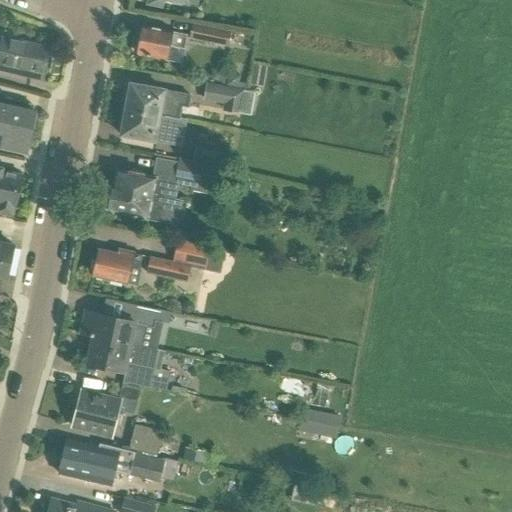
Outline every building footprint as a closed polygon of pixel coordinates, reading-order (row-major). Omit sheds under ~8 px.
[(189,39),(226,47),(229,33),(192,25),(189,39)] [(187,35),(142,26),(136,55),(166,61),(169,46),(184,49),(187,35)] [(0,47),(0,69),(43,79),(50,48),(2,38),(0,47)] [(277,82),(292,85),(294,75),(279,72),(277,82)] [(125,109),(164,116),(169,117),(178,119),(180,107),(187,109),(190,95),(130,84),(125,109)] [(203,101),(224,104),(223,112),(238,114),(243,91),(206,84),(203,101)] [(0,120),(32,128),(35,111),(32,110),(33,106),(0,99),(0,120)] [(164,116),(125,109),(121,135),(165,143),(169,117),(164,116)] [(0,120),(0,146),(0,147),(1,143),(27,149),(28,145),(32,128),(0,120)] [(196,148),(194,158),(229,165),(231,155),(196,148)] [(175,177),(199,181),(196,193),(209,195),(214,168),(178,162),(175,177)] [(0,213),(11,216),(11,218),(12,218),(14,209),(22,173),(21,173),(21,175),(2,171),(2,168),(0,167),(0,213)] [(106,200),(109,203),(108,209),(146,216),(145,219),(176,225),(180,202),(174,201),(176,188),(165,186),(166,181),(155,179),(142,176),(143,174),(129,171),(129,174),(116,171),(113,188),(111,188),(110,192),(107,194),(106,200)] [(172,262),(190,266),(204,269),(209,247),(177,240),(172,262)] [(0,276),(7,278),(13,246),(0,243),(0,276)] [(99,249),(93,275),(126,283),(130,267),(139,269),(142,255),(133,253),(133,252),(119,249),(118,254),(99,249)] [(150,257),(147,273),(186,282),(190,266),(172,262),(150,257)] [(93,335),(131,343),(136,323),(154,327),(155,320),(169,323),(171,312),(117,300),(113,317),(86,311),(81,332),(93,335)] [(157,349),(131,343),(93,335),(87,361),(125,370),(123,380),(166,390),(171,371),(159,368),(163,351),(157,349)] [(112,436),(118,412),(121,400),(81,390),(72,426),(112,436)] [(306,411),(302,431),(319,435),(322,414),(306,411)] [(163,432),(136,425),(130,448),(157,455),(163,432)] [(108,458),(97,456),(100,446),(68,439),(60,473),(91,481),(91,480),(102,483),(108,458)] [(183,459),(204,463),(206,452),(185,448),(183,459)] [(161,479),(165,461),(134,454),(130,475),(160,482),(161,479)] [(165,461),(161,479),(173,482),(177,463),(165,460),(165,461)] [(279,468),(277,479),(309,486),(311,476),(279,468)] [(147,490),(150,480),(128,475),(125,485),(147,490)] [(294,486),(291,500),(313,505),(316,490),(307,488),(294,486)] [(111,511),(84,504),(83,508),(52,499),(48,511),(111,511)] [(120,511),(155,511),(156,508),(124,499),(120,511)] [(202,511),(203,501),(166,500),(165,511),(202,511)]
